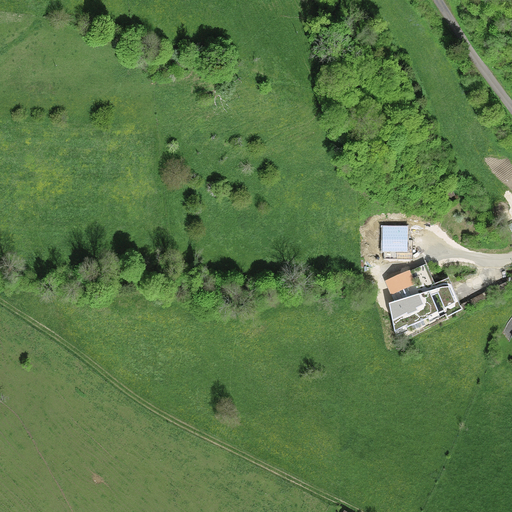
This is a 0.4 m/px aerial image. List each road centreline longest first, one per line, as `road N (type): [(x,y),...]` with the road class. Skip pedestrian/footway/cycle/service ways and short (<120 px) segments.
road 1 (track): [(0,50),(44,15),(306,92),(358,125),(379,170),(445,244),(511,257)]
road 2 (track): [(358,511),(150,406),(0,299)]
road 3 (unclassified): [(438,0),(511,107)]
